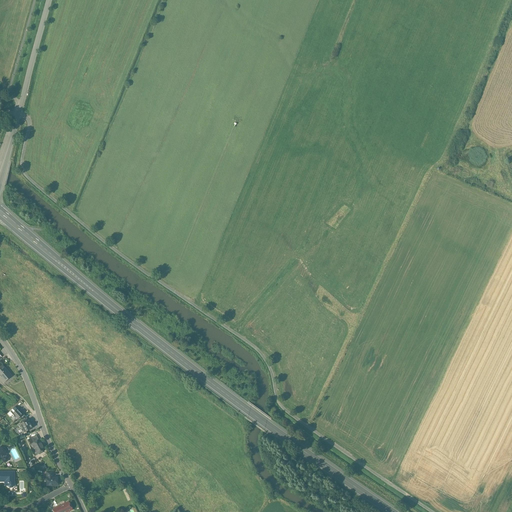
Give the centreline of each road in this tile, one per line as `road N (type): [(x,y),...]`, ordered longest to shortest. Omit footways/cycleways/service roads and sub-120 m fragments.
road 1 (unclassified): [(432,511),(288,413),(257,349),(34,182),(22,164),(30,123),(17,111)]
road 2 (primary): [(392,511),(207,379),(0,210)]
road 3 (tertiary): [(70,484),(0,334)]
